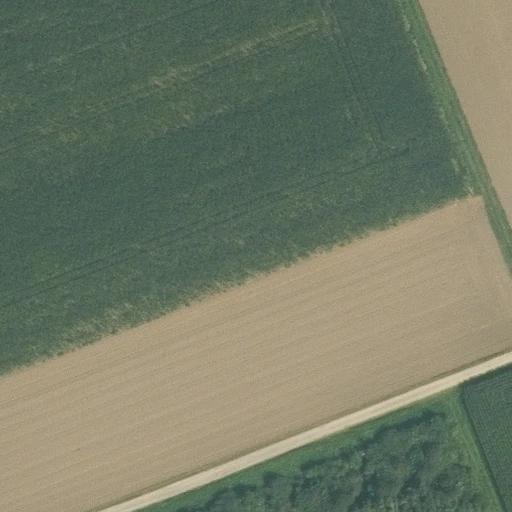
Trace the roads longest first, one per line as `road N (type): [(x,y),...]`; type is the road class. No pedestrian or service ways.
road 1 (track): [(511,359),(123,511)]
road 2 (track): [(511,254),(412,0)]
